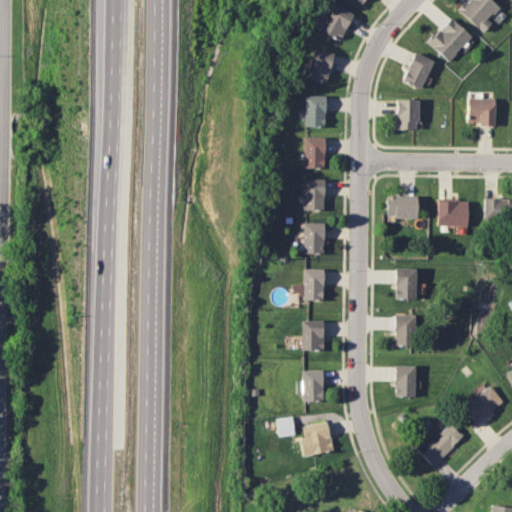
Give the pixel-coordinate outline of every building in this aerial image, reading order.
[(454,9),(461,1),(464,3),(462,5),(467,0),(490,0),(497,6),(491,13),(490,12),(488,13),(486,16),(485,19),(489,23),(481,32),(454,9)] [(320,29),(338,39),(345,27),(345,26),(352,14),(334,4),(320,29)] [(425,41),(430,35),(431,38),(437,29),(441,32),(442,31),(440,29),(445,23),(449,18),(469,36),(447,60),(425,41)] [(313,48),(332,53),(329,67),(328,70),(327,73),(324,82),(306,78),(313,48)] [(414,51),(432,60),(419,87),(401,79),(414,51)] [(304,95),(324,95),(324,110),(324,111),(323,117),(324,126),(304,125),(304,95)] [(465,97),(492,98),(492,124),(490,125),(479,125),(477,124),(476,124),(476,122),(475,122),(465,121),(465,97)] [(396,99),(395,128),(416,128),(417,99),(396,99)] [(304,136),(324,137),(323,168),(304,167),(304,136)] [(303,179),(302,209),(322,209),(323,179),(303,179)] [(414,217),(414,196),(385,195),(384,216),(414,217)] [(511,198),(481,198),(480,220),(511,220),(511,198)] [(464,225),(465,200),(435,199),(434,225),(464,225)] [(323,222),(302,221),(301,252),(322,253),(323,222)] [(413,299),(412,267),(392,268),(393,299),(413,299)] [(322,268),(301,268),(301,284),(291,284),(291,292),(301,293),(301,299),(321,300),(322,268)] [(412,315),(392,314),(391,345),(412,345),(412,315)] [(322,320),(300,320),(300,349),(321,350),(322,320)] [(511,359),(511,367),(503,372),(510,387),(511,386),(511,359)] [(412,365),(392,365),(392,396),(412,396),(412,365)] [(320,369),(299,370),(299,380),(294,380),(294,393),(300,393),(300,401),(321,400),(320,369)] [(474,423),(501,401),(487,385),(460,407),(474,423)] [(276,436),(293,434),(291,416),(275,418),(276,436)] [(331,449),(324,420),(300,426),(303,437),(298,438),(302,456),(331,449)] [(431,426),(411,446),(431,465),(460,436),(447,423),(438,432),(431,426)]
